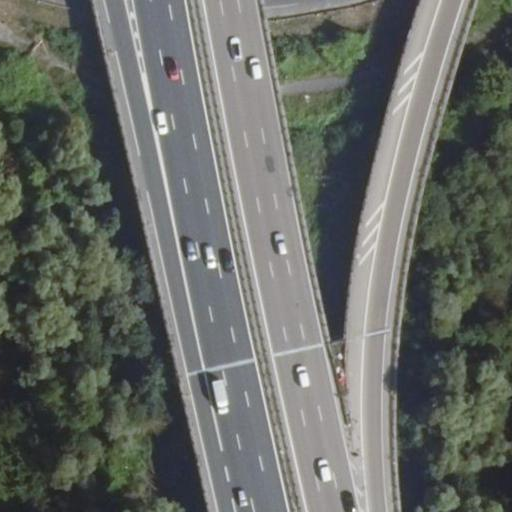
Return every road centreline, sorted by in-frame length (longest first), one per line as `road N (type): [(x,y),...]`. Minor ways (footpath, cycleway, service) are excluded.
road 1 (motorway): [(326,511),(213,0)]
road 2 (motorway): [(373,511),(367,340),(441,0)]
road 3 (motorway): [(101,0),(196,393),(233,439)]
road 4 (motorway): [(153,0),(233,439)]
road 5 (track): [(106,179),(63,126),(44,87),(52,65)]
